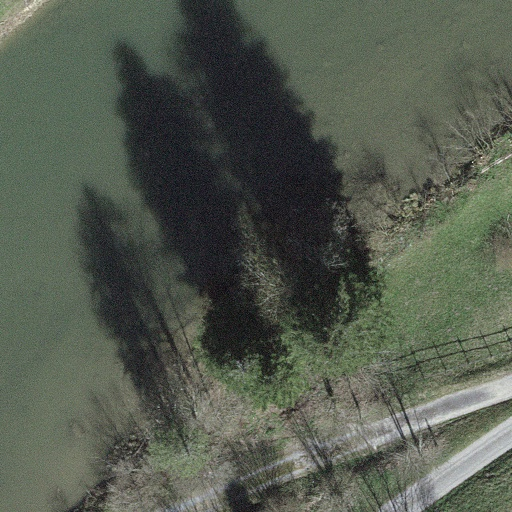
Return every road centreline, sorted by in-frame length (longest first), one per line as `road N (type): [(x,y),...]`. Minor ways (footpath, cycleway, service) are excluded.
road 1 (track): [(511,386),(258,480),(206,511)]
road 2 (track): [(405,511),(511,440)]
